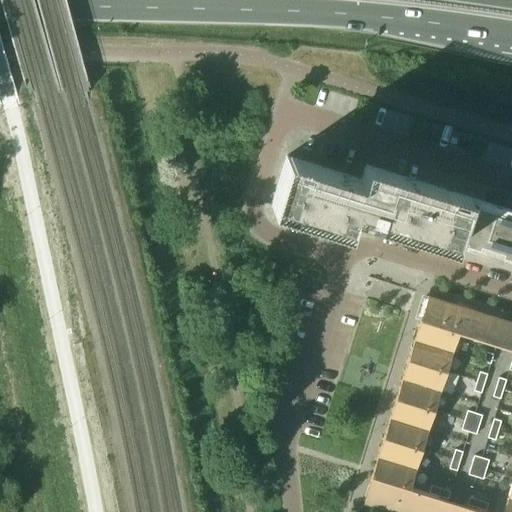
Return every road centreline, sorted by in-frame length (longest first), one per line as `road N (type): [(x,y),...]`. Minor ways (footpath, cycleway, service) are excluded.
road 1 (trunk): [(0,4),(329,12),(511,33)]
road 2 (residential): [(340,256),(264,233),(251,202),(282,106),(511,179)]
road 3 (residential): [(340,256),(289,446),(292,511)]
road 4 (residential): [(511,292),(363,245),(340,256)]
